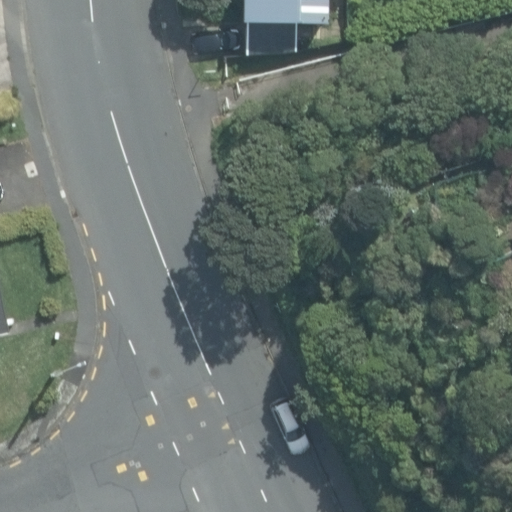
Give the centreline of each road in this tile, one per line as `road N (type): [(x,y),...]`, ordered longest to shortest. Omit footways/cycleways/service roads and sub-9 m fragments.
road 1 (tertiary): [(241,439),(167,283),(119,133),(93,0)]
road 2 (residential): [(241,439),(0,510)]
